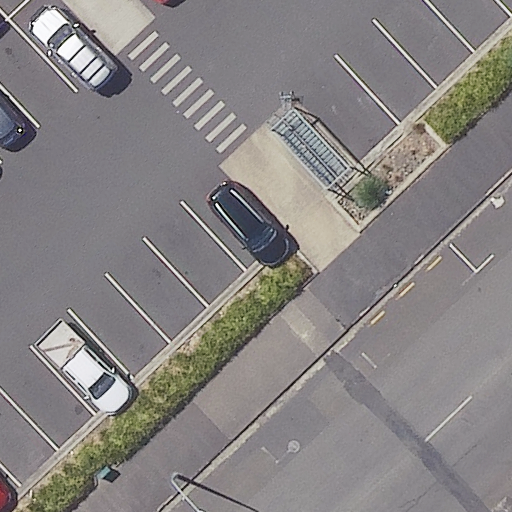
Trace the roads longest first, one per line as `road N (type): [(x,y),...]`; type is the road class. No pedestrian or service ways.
road 1 (unknown): [(0,261),(274,0)]
road 2 (unclassified): [(352,511),(511,358)]
